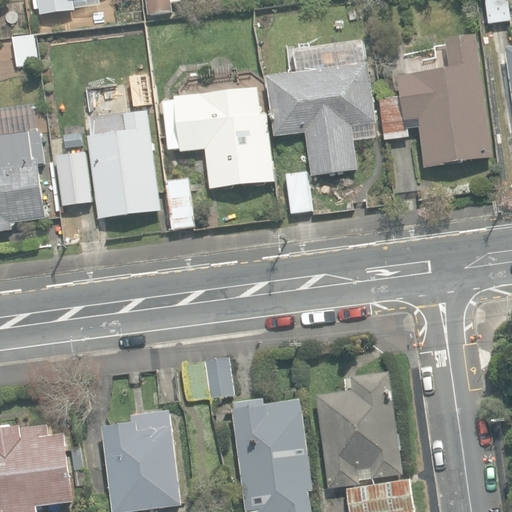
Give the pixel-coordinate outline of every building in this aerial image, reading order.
[(37,0),(40,17),(74,13),(72,0),(37,0)] [(144,0),(146,17),(173,13),(172,6),(182,5),(180,0),(144,0)] [(187,0),(189,18),(254,9),(252,0),(187,0)] [(484,0),(487,22),(511,19),(508,0),(484,0)] [(13,39),(17,69),(39,66),(35,36),(13,39)] [(419,127),(425,168),(494,159),(479,36),(446,40),(450,71),(399,77),(402,98),(380,101),(385,142),(410,139),(408,128),(419,127)] [(305,135),(311,178),(359,172),(353,128),(377,125),(369,65),(268,79),(276,139),(305,135)] [(127,83),(132,108),(157,104),(153,78),(127,83)] [(207,162),(211,191),(277,182),(267,112),(262,113),(258,89),(175,101),(182,154),(192,152),(194,164),(207,162)] [(90,138),(100,220),(162,212),(150,113),(127,116),(127,113),(89,118),(92,138),(90,138)] [(0,233),(13,231),(12,225),(47,220),(39,160),(36,160),(34,147),(15,149),(17,165),(0,167),(0,233)] [(287,175),(292,215),(312,212),(307,173),(287,175)] [(168,183),(175,231),(196,229),(189,180),(168,183)] [(74,209),(79,245),(101,242),(96,206),(74,209)] [(231,360),(206,363),(211,400),(235,397),(231,360)] [(206,363),(184,365),(188,402),(211,400),(206,363)] [(495,368),(497,388),(506,388),(503,367),(495,368)] [(317,396),(329,490),(360,486),(360,481),(403,475),(390,373),(351,378),(353,392),(317,396)] [(312,511),(310,491),(315,490),(303,401),(267,406),(267,402),(236,406),(237,410),(234,410),(244,482),(230,484),(233,504),(245,502),(246,511),(312,511)] [(137,511),(138,511),(182,507),(171,412),(132,417),(133,425),(104,428),(113,511),(137,511)] [(0,430),(0,511),(37,511),(37,508),(74,503),(65,435),(50,437),(48,427),(23,430),(22,428),(0,430)] [(347,490),(350,511),(414,511),(410,480),(347,490)]
